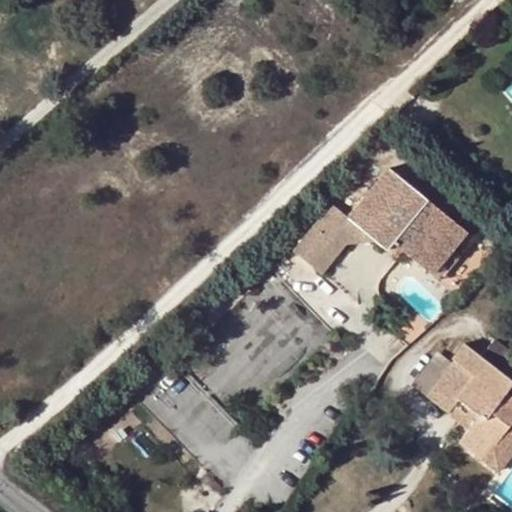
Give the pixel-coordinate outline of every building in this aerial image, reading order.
[(333,205),(295,253),(324,276),(349,246),(378,243),(388,252),(394,244),(433,276),(468,235),(390,171),(350,219),(333,205)] [(476,241),(468,235),(433,276),(442,283),(476,241)] [(421,334),(406,320),(386,341),(401,355),(421,334)] [(480,356),(502,374),(511,360),(511,357),(492,342),(480,356)] [(511,382),(511,381),(502,374),(480,356),(463,343),(451,359),(454,361),(427,396),(449,413),(458,400),(468,408),(465,413),(473,420),(468,428),(458,441),(483,461),(511,422),(511,398),(505,392),(511,382)] [(511,360),(502,374),(511,381),(511,360)] [(468,408),(458,400),(449,413),(468,428),(473,420),(465,413),(468,408)] [(511,422),(483,461),(496,471),(511,451),(511,422)]
